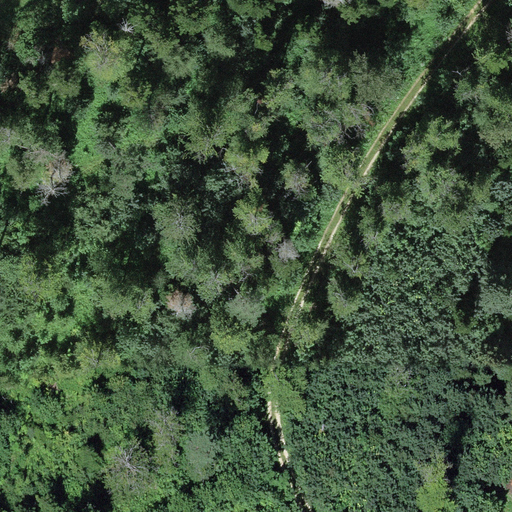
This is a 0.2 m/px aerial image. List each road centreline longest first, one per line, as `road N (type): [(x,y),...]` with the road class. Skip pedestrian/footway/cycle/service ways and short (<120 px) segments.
road 1 (track): [(495,0),(426,68),(303,296),(267,396),(314,511)]
road 2 (track): [(393,130),(229,128),(99,153),(0,218)]
